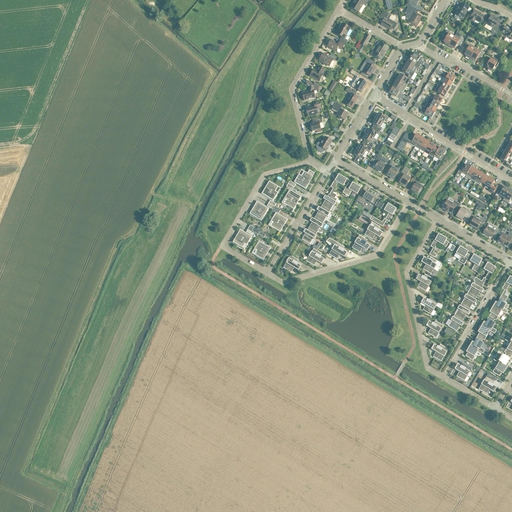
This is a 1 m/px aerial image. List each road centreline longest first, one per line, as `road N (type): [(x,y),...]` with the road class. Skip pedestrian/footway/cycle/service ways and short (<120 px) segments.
road 1 (track): [(278,27),(58,511)]
road 2 (residential): [(310,160),(262,175),(223,241),(266,273)]
road 3 (residential): [(266,273),(285,282),(376,255),(409,203)]
road 4 (residential): [(442,378),(427,368),(406,271),(436,219)]
road 5 (residential): [(338,9),(291,90),(310,160)]
road 6 (residential): [(511,180),(373,95)]
road 7 (residential): [(442,378),(509,263)]
